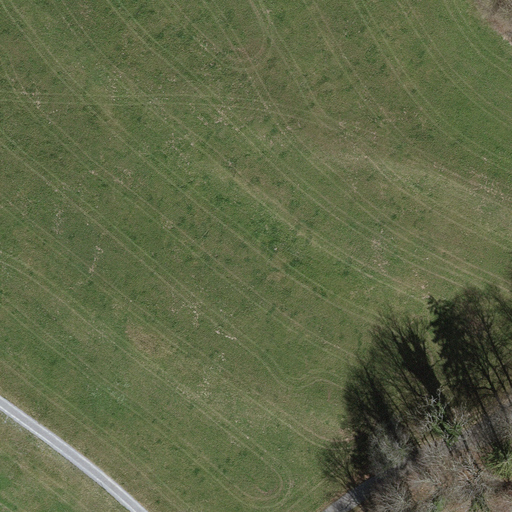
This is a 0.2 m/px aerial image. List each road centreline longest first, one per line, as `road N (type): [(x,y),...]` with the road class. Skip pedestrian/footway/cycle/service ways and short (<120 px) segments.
road 1 (unclassified): [(328,511),(511,401)]
road 2 (track): [(138,511),(0,406)]
